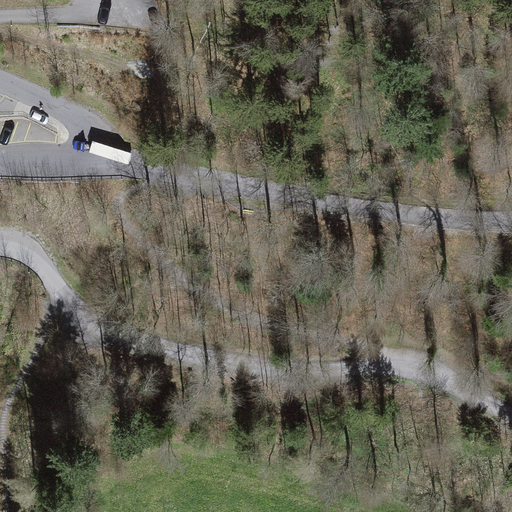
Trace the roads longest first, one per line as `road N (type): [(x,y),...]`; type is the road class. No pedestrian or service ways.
road 1 (residential): [(511,412),(401,365),(288,369),(144,342),(87,320),(42,265),(19,246),(0,243)]
road 2 (unclassified): [(69,159),(144,165),(398,214),(511,219)]
